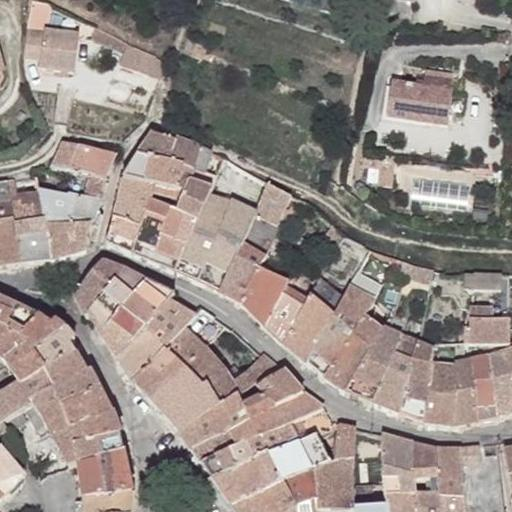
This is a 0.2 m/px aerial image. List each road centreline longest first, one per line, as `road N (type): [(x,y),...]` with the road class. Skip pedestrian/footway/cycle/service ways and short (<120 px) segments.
road 1 (residential): [(511,435),(488,441),(391,428),(324,397),(246,332),(148,273),(101,256),(0,284)]
road 2 (unclassified): [(144,511),(125,387),(75,322),(0,292)]
